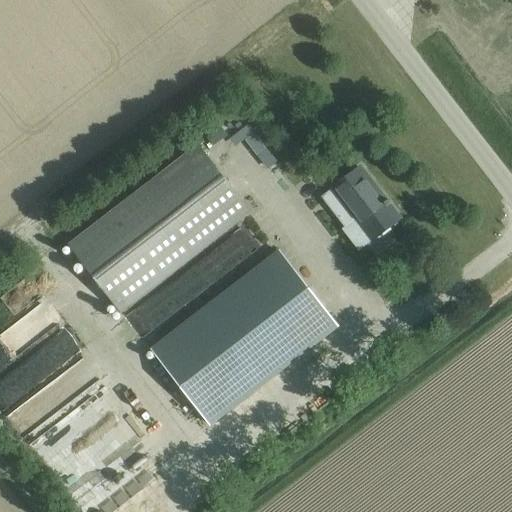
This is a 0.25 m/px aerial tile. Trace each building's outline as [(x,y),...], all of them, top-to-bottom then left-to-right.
[(121,312),(249,213),(197,146),(69,245),(121,312)] [(360,168),(331,190),(332,191),(322,198),(331,209),(340,202),(355,221),(358,219),(373,239),(399,219),(389,205),(391,203),(389,200),(386,202),(360,168)] [(210,425),(337,327),(278,251),(152,349),(210,425)] [(46,310),(6,346),(21,362),(60,326),(46,310)] [(44,359),(57,372),(80,351),(67,338),(44,359)] [(29,439),(46,435),(40,414),(24,419),(29,439)] [(117,436),(127,448),(142,436),(131,423),(117,436)]
